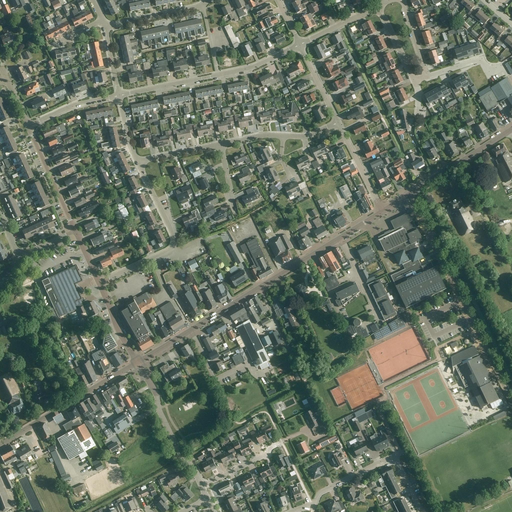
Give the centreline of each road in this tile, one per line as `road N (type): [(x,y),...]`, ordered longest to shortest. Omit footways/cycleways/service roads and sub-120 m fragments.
road 1 (tertiary): [(191,330),(340,237)]
road 2 (residential): [(98,283),(174,244),(139,164)]
road 3 (tertiary): [(0,445),(137,362)]
road 4 (residential): [(311,504),(321,491),(393,455),(420,511)]
road 5 (residential): [(476,329),(409,194)]
road 6 (residential): [(201,486),(137,362)]
road 7 (tertiary): [(409,194),(511,128)]
